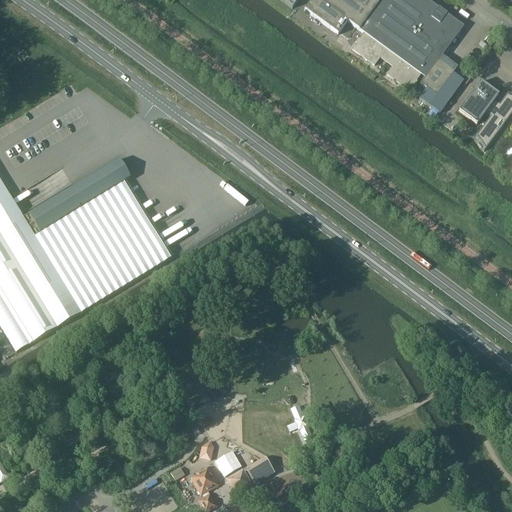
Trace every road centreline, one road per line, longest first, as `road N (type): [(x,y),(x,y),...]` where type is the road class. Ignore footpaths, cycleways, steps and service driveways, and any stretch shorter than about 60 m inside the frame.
road 1 (secondary): [(258,173),(511,369)]
road 2 (secondary): [(21,0),(210,139)]
road 3 (unknown): [(107,132),(21,182),(0,157)]
